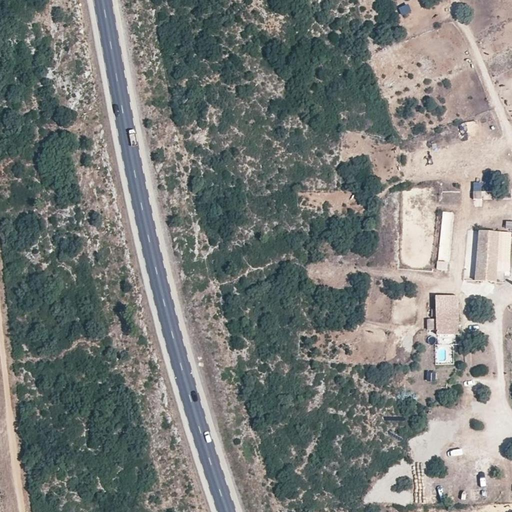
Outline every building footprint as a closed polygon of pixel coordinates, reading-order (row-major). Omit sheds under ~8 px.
[(399,7),(402,16),(411,12),(408,4),(399,7)] [(482,190),(482,182),(473,182),(473,206),(482,206),(482,199),(494,199),(494,190),(482,190)] [(450,271),(452,212),(441,211),(439,271),(450,271)] [(476,281),(496,282),(498,231),(478,230),(477,260),(476,271),(476,281)] [(435,309),(457,308),(457,295),(435,295),(435,309)] [(457,308),(435,309),(436,319),(436,330),(436,334),(458,334),(457,308)] [(436,330),(436,319),(427,319),(427,330),(436,330)]
